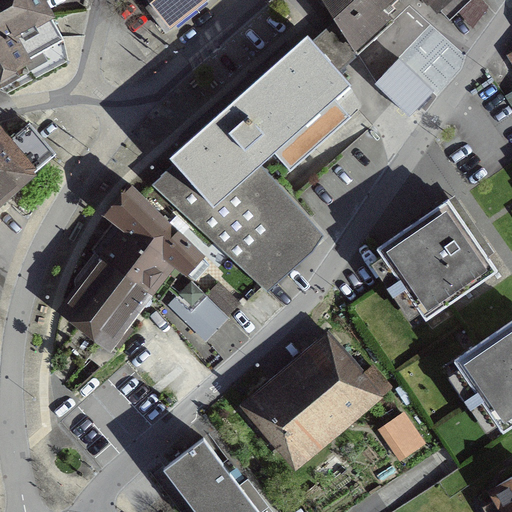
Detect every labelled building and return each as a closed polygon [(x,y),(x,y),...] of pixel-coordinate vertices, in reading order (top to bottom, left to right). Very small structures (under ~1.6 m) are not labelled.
[(0,0),(0,78),(63,45),(38,0),(0,0)] [(205,0),(150,0),(172,26),(205,0)] [(324,0),(338,21),(360,0),(324,0)] [(380,4),(375,0),(360,0),(338,21),(357,52),(393,20),(380,4)] [(448,0),(430,0),(439,10),(448,0)] [(433,30),(425,39),(413,27),(397,44),(406,52),(377,84),(413,117),(466,60),(433,30)] [(209,110),(204,115),(258,173),(349,89),(295,31),(209,110)] [(154,185),(261,300),(323,243),(258,173),(204,115),(154,160),(167,174),(154,185)] [(0,137),(0,200),(54,154),(29,125),(6,144),(0,137)] [(107,212),(118,220),(173,264),(186,274),(202,254),(129,184),(107,212)] [(481,279),(438,215),(379,255),(421,319),(481,279)] [(93,251),(105,260),(144,291),(162,268),(167,272),(173,264),(118,220),(93,251)] [(106,339),(144,291),(105,260),(67,308),(106,339)] [(193,282),(178,297),(191,311),(207,296),(193,282)] [(239,303),(219,284),(209,294),(229,313),(239,303)] [(511,426),(511,331),(457,372),(502,433),(511,426)] [(113,355),(100,344),(90,357),(103,367),(113,355)] [(377,402),(329,344),(247,413),(294,470),(377,402)] [(241,511),(191,442),(151,473),(181,511),(241,511)] [(511,511),(511,487),(490,502),(495,511),(511,511)]
